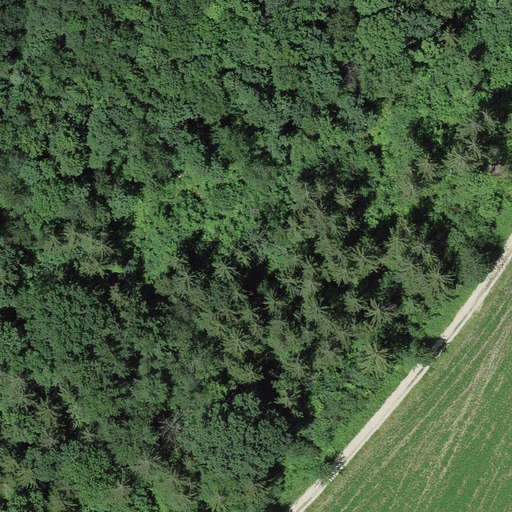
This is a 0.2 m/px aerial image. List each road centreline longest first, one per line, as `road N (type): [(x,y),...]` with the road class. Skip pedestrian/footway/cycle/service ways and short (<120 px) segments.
road 1 (track): [(0,248),(8,239),(349,134),(391,101),(456,0)]
road 2 (track): [(292,511),(465,311),(511,244)]
